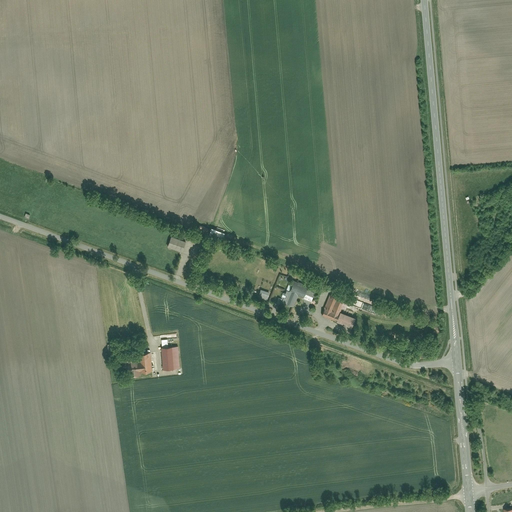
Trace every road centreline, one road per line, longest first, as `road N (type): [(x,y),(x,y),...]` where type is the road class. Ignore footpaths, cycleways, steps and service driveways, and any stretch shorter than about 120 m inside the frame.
road 1 (unclassified): [(0,215),(400,362),(456,361)]
road 2 (tertiary): [(424,0),(456,361)]
road 3 (track): [(333,511),(468,493)]
road 4 (tertiary): [(456,361),(468,493)]
